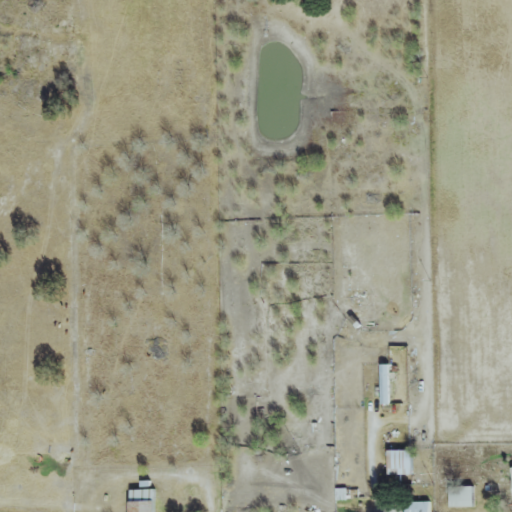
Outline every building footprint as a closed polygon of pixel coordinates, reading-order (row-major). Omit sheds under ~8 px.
[(391,364),(382,363),(382,403),(391,403),(391,364)] [(413,449),(390,449),(390,474),(414,474),(413,449)] [(474,485),(450,485),(451,506),(475,506),(474,485)] [(155,511),(156,488),(132,488),(131,511),(155,511)] [(431,511),(431,501),(407,501),(407,511),(431,511)]
